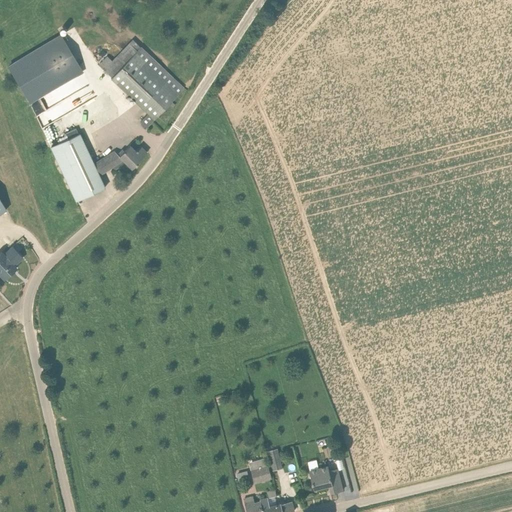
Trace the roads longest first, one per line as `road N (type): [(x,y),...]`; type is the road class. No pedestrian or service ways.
road 1 (unclassified): [(69,511),(27,323),(29,295),(55,257),(143,175),(259,0)]
road 2 (tertiary): [(323,511),(511,466)]
